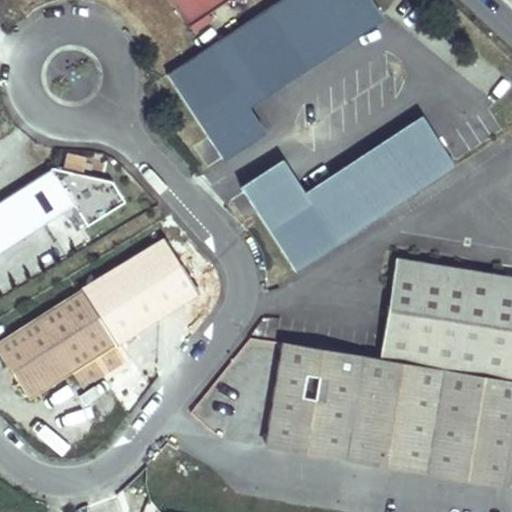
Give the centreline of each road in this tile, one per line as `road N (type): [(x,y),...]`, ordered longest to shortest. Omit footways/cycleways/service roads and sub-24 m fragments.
road 1 (unclassified): [(0,439),(33,471),(74,482),(118,459),(243,295),(241,259),(216,226),(105,113)]
road 2 (unknown): [(144,425),(200,450),(489,511)]
road 3 (unclassified): [(119,93),(121,68),(111,46),(90,32),(43,40),(29,60),(27,85),(37,107),(58,121),(105,113)]
